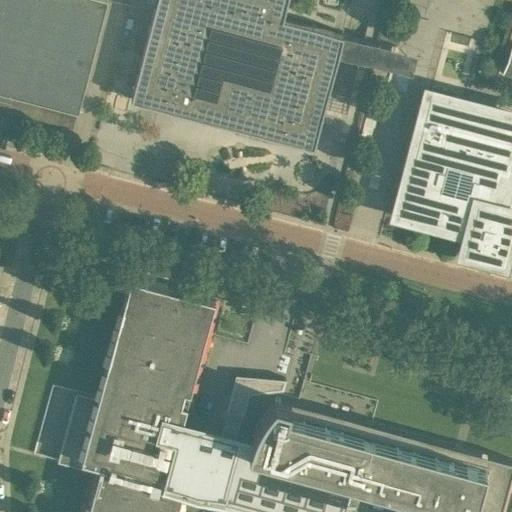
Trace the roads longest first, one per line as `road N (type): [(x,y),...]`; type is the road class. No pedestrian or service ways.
road 1 (residential): [(511,293),(50,175)]
road 2 (residential): [(0,375),(50,175)]
